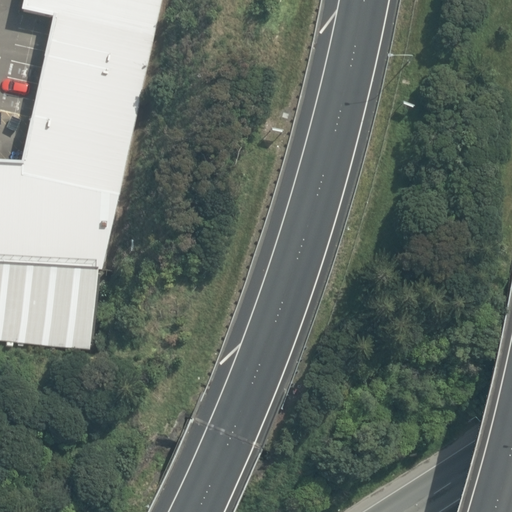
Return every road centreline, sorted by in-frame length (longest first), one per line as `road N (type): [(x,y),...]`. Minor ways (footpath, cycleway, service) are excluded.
road 1 (motorway): [(185,511),(289,276),(361,0)]
road 2 (trunk): [(397,511),(511,437)]
